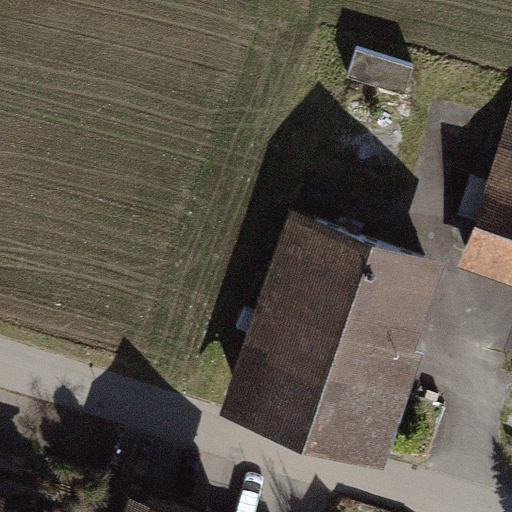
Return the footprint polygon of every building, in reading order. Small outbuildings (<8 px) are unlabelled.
[(407,61),(349,45),(340,75),(398,91),(407,61)] [(511,108),(461,262),(511,278),(511,108)] [(224,405),(385,459),(424,345),(415,341),(446,252),(294,201),(224,405)] [(118,511),(215,511),(128,484),(118,511)] [(0,511),(42,511),(4,499),(7,489),(0,487),(0,511)]
